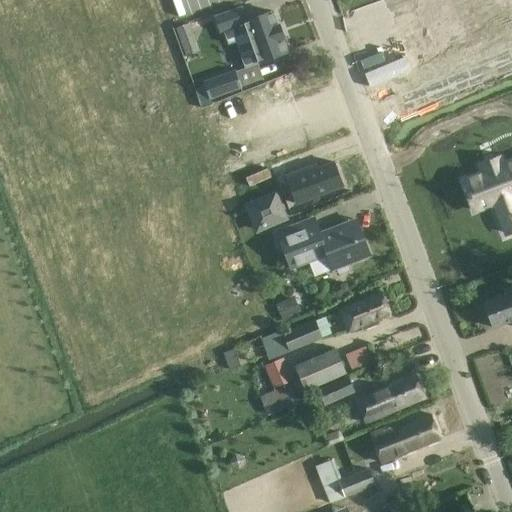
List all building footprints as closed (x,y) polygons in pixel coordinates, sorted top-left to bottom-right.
[(81,0),(80,0),(61,7),(75,43),(95,36),(81,0)] [(104,0),(81,0),(95,36),(115,28),(104,0)] [(128,0),(104,0),(115,28),(136,20),(128,0)] [(152,0),(128,0),(136,20),(157,12),(152,0)] [(463,0),(413,0),(390,8),(408,58),(476,34),(463,0)] [(61,7),(41,14),(55,51),(75,43),(61,7)] [(237,10),(216,18),(221,31),(224,30),(229,44),(236,41),(245,67),(259,62),(259,63),(287,53),(282,39),(284,38),(280,25),(277,25),(272,11),(245,21),(245,22),(241,23),(237,10)] [(41,14),(17,22),(31,60),(55,51),(41,14)] [(194,36),(190,24),(176,29),(181,41),(194,36)] [(211,100),(241,89),(235,72),(205,82),(211,100)] [(136,114),(106,125),(116,152),(145,142),(136,114)] [(106,125),(78,135),(87,162),(116,152),(106,125)] [(78,135),(49,145),(58,172),(87,162),(78,135)] [(49,145),(21,155),(30,182),(58,172),(49,145)] [(150,150),(119,160),(129,187),(159,177),(150,150)] [(119,160),(90,170),(99,197),(129,187),(119,160)] [(287,180),(296,205),(343,187),(334,162),(287,180)] [(483,173),(463,181),(474,211),(495,203),(499,214),(511,209),(511,162),(502,166),(501,162),(482,169),(483,173)] [(90,170),(62,180),(70,207),(99,197),(90,170)] [(62,180),(33,190),(42,217),(70,207),(62,180)] [(285,219),(275,194),(247,206),(258,230),(285,219)] [(337,268),(340,274),(349,270),(348,264),(370,256),(356,219),(320,233),(314,218),(278,232),(291,268),(328,254),(334,270),(337,268)] [(176,242),(156,249),(170,286),(189,279),(176,242)] [(156,249),(139,256),(152,293),(170,286),(156,249)] [(139,256),(121,262),(134,299),(152,293),(139,256)] [(121,262),(102,269),(116,306),(134,299),(121,262)] [(102,269),(85,275),(98,312),(116,306),(102,269)] [(85,275),(66,282),(79,319),(98,312),(85,275)] [(511,287),(505,290),(506,293),(483,302),(493,328),(511,320),(511,287)] [(285,320),(302,311),(293,295),(276,303),(285,320)] [(379,319),(389,315),(381,295),(340,312),(348,332),(361,326),(363,331),(381,324),(379,319)] [(193,306),(185,310),(188,317),(196,314),(193,306)] [(185,310),(177,314),(181,321),(188,317),(185,310)] [(260,340),(269,360),(322,339),(314,320),(284,333),(283,330),(260,340)] [(152,321),(145,324),(149,332),(156,329),(152,321)] [(145,324),(138,327),(141,336),(149,332),(145,324)] [(115,336),(106,340),(109,346),(118,343),(115,336)] [(106,340),(98,343),(101,350),(109,346),(106,340)] [(335,348),(295,366),(306,391),(346,373),(335,348)] [(276,387),(294,380),(284,357),(266,365),(276,387)] [(424,398),(415,375),(357,400),(367,422),(424,398)] [(272,394),(280,412),(298,404),(290,386),(272,394)] [(370,434),(382,463),(441,440),(431,415),(393,430),(392,426),(370,434)] [(315,467),(330,504),(376,485),(369,469),(342,480),(333,460),(315,467)] [(489,511),(485,491),(472,493),(475,511),(489,511)]
